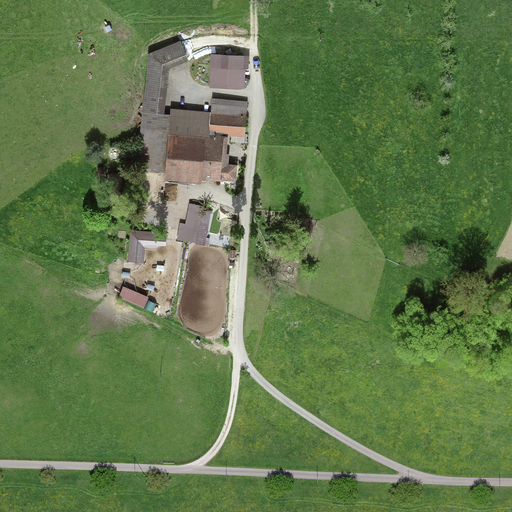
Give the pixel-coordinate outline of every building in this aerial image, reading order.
[(208,66),(206,86),(239,88),(240,67),(208,66)] [(218,178),(219,166),(223,167),(224,157),(220,156),(222,138),(222,132),(243,134),(246,103),(211,100),(210,118),(169,114),(164,173),(218,178)] [(207,223),(199,222),(202,207),(190,204),(183,240),(203,244),(207,223)] [(137,239),(162,241),(163,233),(130,231),(128,254),(136,254),(137,239)] [(283,243),(270,242),(269,257),(282,257),(283,243)]
